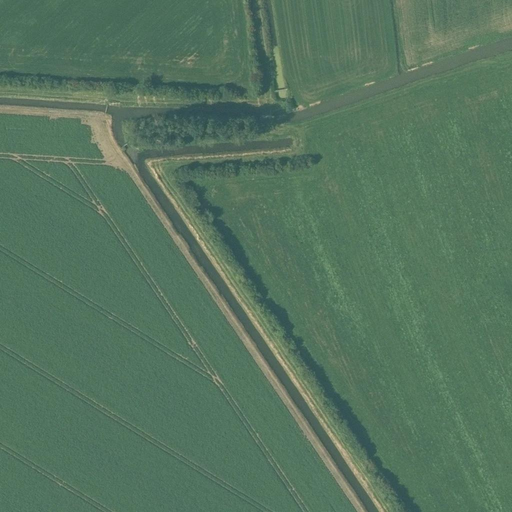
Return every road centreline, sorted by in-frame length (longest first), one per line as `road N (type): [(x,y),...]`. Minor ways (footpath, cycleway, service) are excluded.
road 1 (track): [(268,107),(271,131),(300,130),(302,151),(153,164),(385,511)]
road 2 (track): [(0,90),(268,107),(254,0)]
